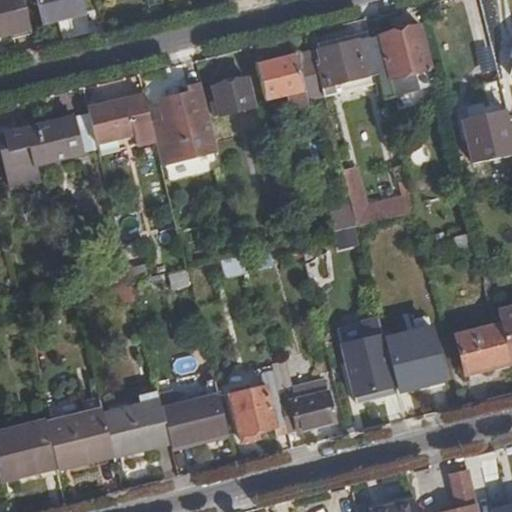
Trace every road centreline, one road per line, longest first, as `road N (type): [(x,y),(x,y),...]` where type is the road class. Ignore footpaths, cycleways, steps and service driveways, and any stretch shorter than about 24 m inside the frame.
road 1 (residential): [(141,511),(511,419)]
road 2 (residential): [(0,82),(333,0)]
